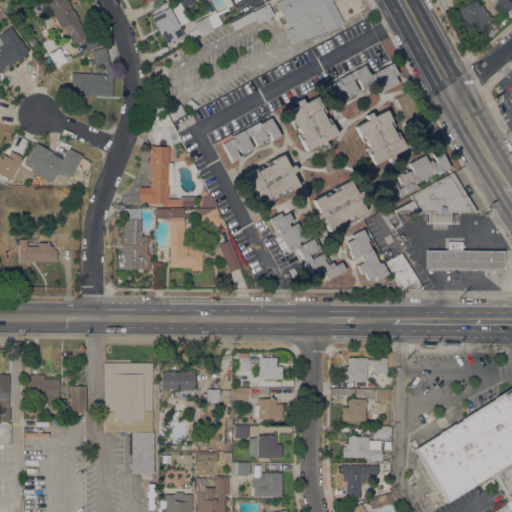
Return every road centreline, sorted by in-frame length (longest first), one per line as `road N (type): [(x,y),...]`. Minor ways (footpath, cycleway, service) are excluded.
road 1 (residential): [(97,319),(94,231),(129,90),(125,54),(102,0)]
road 2 (primary): [(312,320),(0,318)]
road 3 (residential): [(313,511),(312,320)]
road 4 (primary): [(511,321),(391,320)]
